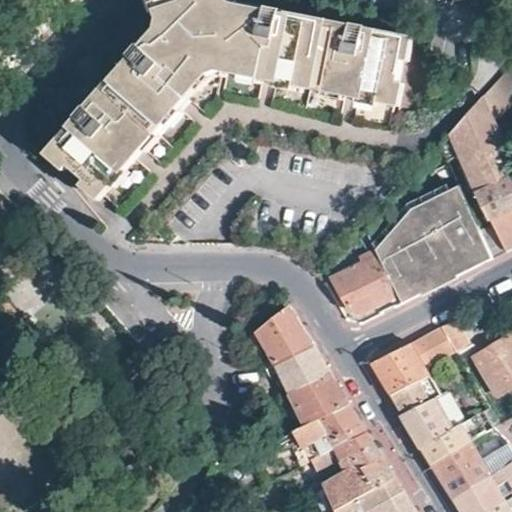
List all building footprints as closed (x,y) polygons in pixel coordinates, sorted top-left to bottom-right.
[(408,46),(373,38),(374,32),(359,29),(357,35),(289,21),(290,15),(276,12),(274,17),(273,18),(242,12),(240,12),(228,1),(227,0),(163,0),(170,21),(168,33),(152,51),(146,46),(137,56),(143,61),(98,112),(92,107),(83,118),(87,123),(61,154),(105,194),(142,153),(186,102),(213,72),(223,69),(226,69),(269,78),(352,96),(394,105),(395,105),(396,104),(408,46)] [(492,222),(480,229),(493,257),(511,248),(511,156),(494,119),(511,101),(511,63),(510,65),(444,141),(452,158),(456,157),(473,195),(478,193),(492,222)] [(449,280),(493,257),(480,229),(459,185),(413,209),(376,250),(397,294),(402,303),(449,280)] [(366,230),(360,237),(370,259),(334,278),(351,310),(361,312),(397,294),(376,250),(366,230)] [(257,333),(274,366),(314,346),(309,338),(290,305),(257,333)] [(468,344),(455,319),(442,326),(453,345),(457,351),(468,344)] [(453,345),(442,326),(411,342),(429,375),(435,371),(429,359),(453,345)] [(511,385),(511,333),(474,357),(498,394),(511,385)] [(420,380),(429,375),(411,342),(372,362),(383,380),(392,394),(420,380)] [(278,375),(289,395),(331,373),(324,362),(314,346),(274,366),(265,371),(269,379),(278,375)] [(289,395),(305,425),(348,402),(339,387),(331,373),(289,395)] [(172,439),(178,432),(197,411),(166,374),(139,399),(172,439)] [(404,414),(432,400),(420,380),(392,394),(397,404),(404,414)] [(423,446),(459,424),(455,420),(447,425),(432,400),(404,414),(413,430),(423,446)] [(305,425),(294,431),(302,447),(315,441),(323,455),(367,432),(357,416),(348,402),(305,425)] [(266,419),(258,403),(241,413),(250,429),(266,419)] [(483,434),(472,416),(459,424),(423,446),(429,455),(434,464),(470,443),(483,434)] [(367,432),(323,455),(318,458),(310,462),(315,472),(340,460),(347,472),(322,485),(335,510),(394,476),(380,454),(367,432)] [(456,500),(511,461),(511,445),(482,463),(470,443),(434,464),(443,479),(456,500)] [(304,465),(310,462),(318,458),(315,452),(301,459),(304,465)] [(511,461),(456,500),(462,511),(485,511),(505,499),(496,485),(507,478),(511,484),(511,461)] [(335,511),(370,511),(403,493),(399,485),(394,476),(335,510),(335,511)] [(415,511),(413,508),(403,493),(370,511),(415,511)] [(511,511),(511,495),(505,499),(485,511),(511,511)]
